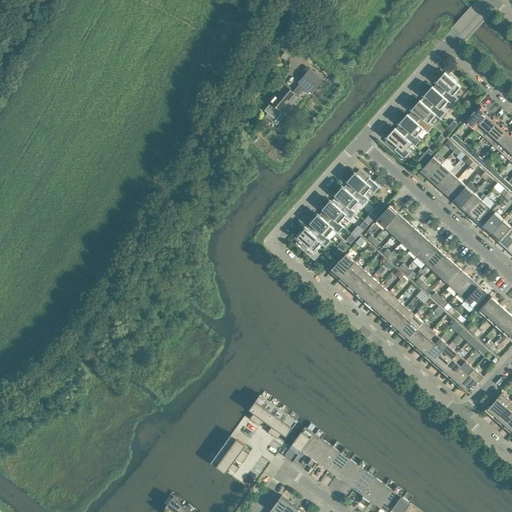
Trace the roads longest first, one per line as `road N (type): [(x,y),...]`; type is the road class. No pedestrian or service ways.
road 1 (unclassified): [(0,401),(84,325),(287,0)]
road 2 (residential): [(459,416),(277,253),(275,233),(358,143)]
road 3 (residential): [(511,281),(358,143)]
road 4 (residential): [(358,143),(445,45)]
road 5 (residential): [(345,511),(286,468),(254,511)]
